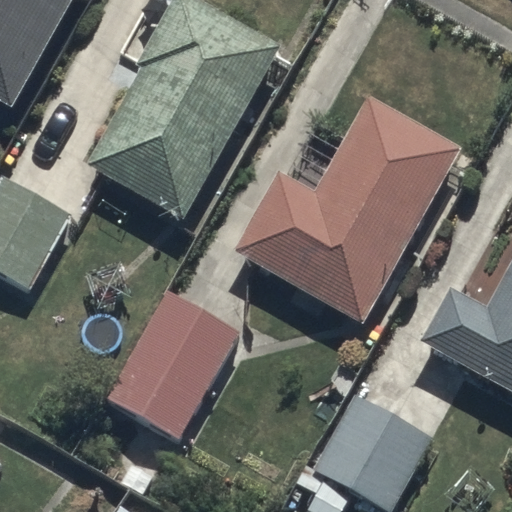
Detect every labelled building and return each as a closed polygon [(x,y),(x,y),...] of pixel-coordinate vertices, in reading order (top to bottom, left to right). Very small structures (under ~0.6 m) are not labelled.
[(66,0),(0,0),(0,108),(5,111),(66,0)] [(271,51),(180,0),(171,0),(131,70),(136,73),(82,168),(174,220),(271,51)] [(453,152),(362,102),(311,195),(273,174),(228,255),(357,326),(453,152)] [(65,217),(0,180),(0,277),(23,291),(65,217)] [(511,258),(483,311),(445,291),(415,346),(511,398),(511,258)] [(236,334),(164,292),(101,400),(173,442),(236,334)] [(385,511),(425,438),(350,398),(309,474),(380,511),(385,511)]
